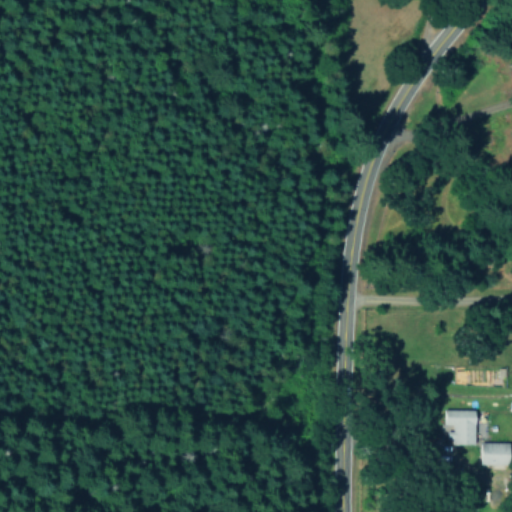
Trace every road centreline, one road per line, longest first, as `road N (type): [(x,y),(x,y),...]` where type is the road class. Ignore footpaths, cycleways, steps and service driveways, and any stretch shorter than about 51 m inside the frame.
road 1 (tertiary): [(311,511),(314,320),(363,129),(454,0)]
road 2 (residential): [(314,320),(511,300)]
road 3 (residential): [(363,129),(413,94),(511,72)]
